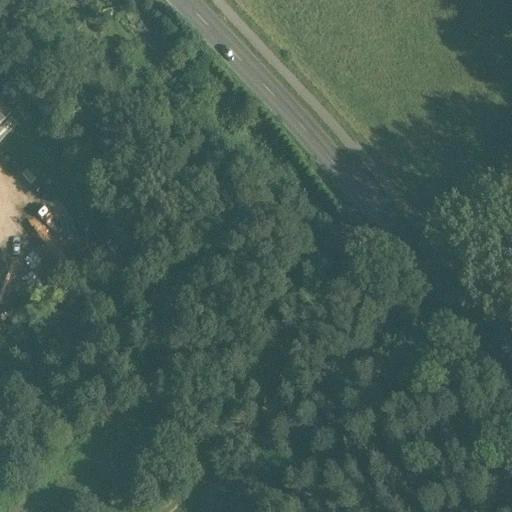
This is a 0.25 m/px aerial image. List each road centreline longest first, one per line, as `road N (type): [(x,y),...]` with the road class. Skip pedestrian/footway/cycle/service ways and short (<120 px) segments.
road 1 (tertiary): [(190,0),(331,147),(511,405)]
road 2 (track): [(0,69),(82,138),(131,196),(209,332),(200,475)]
